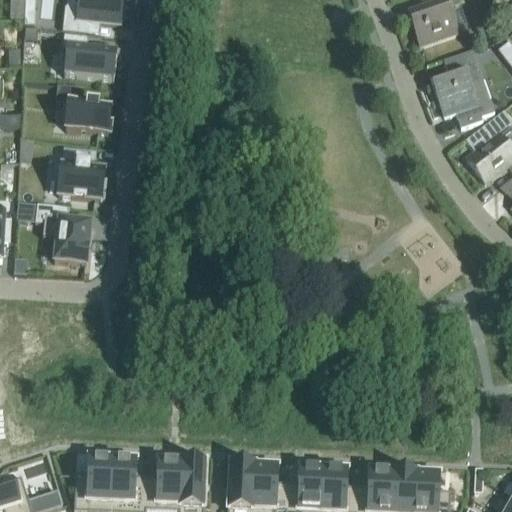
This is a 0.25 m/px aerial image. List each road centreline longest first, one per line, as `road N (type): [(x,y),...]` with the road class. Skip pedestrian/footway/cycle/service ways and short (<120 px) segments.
road 1 (residential): [(0,288),(88,292),(114,278),(144,0)]
road 2 (residential): [(511,250),(449,181),(413,114),(373,0)]
